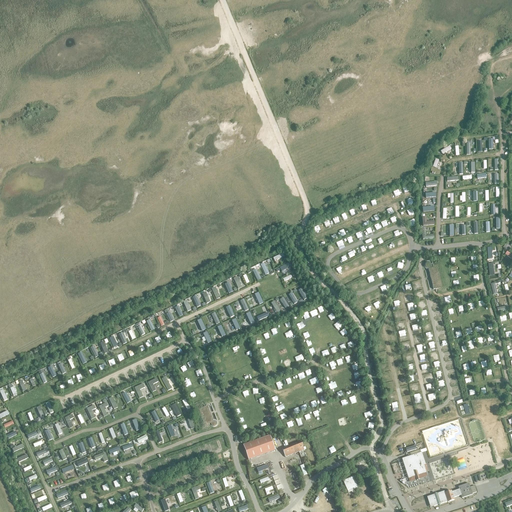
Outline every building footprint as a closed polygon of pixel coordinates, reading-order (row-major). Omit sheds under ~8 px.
[(423,204),(424,213),(435,212),(435,208),(427,208),(427,204),(423,204)] [(422,218),(423,227),(435,225),(434,221),(427,222),(426,218),(422,218)] [(423,240),(434,239),(434,235),(426,236),(426,231),(422,232),(423,240)] [(284,253),(273,258),(275,262),(284,257),(283,257),(286,256),(284,253)] [(427,267),(429,267),(434,289),(441,287),(436,264),(433,265),(432,262),(432,264),(431,264),(430,263),(428,262),(427,262),(426,264),(425,265),(427,267)] [(260,265),(265,276),(269,274),(264,263),(260,265)] [(287,264),(278,268),(280,272),(288,267),(288,266),(290,265),(289,263),(287,264)] [(233,279),(238,289),(242,288),(239,281),(240,281),(238,278),(237,278),(237,277),(233,279)] [(211,289),(216,300),(220,298),(215,288),(211,289)] [(307,299),(302,289),(299,291),(304,300),(307,299)] [(295,305),(298,303),(292,293),(289,295),(293,302),(292,302),(293,305),(294,304),(295,305)] [(183,302),(187,312),(191,311),(188,305),(190,305),(188,302),(187,302),(186,301),(185,301),(185,300),(182,301),(182,302),(183,302)] [(280,311),(274,302),(271,303),(275,310),(274,310),(275,313),(276,312),(277,313),(280,311)] [(109,339),(114,348),(117,347),(112,337),(109,339)] [(161,380),(168,391),(172,389),(165,378),(161,380)] [(148,383),(153,392),(156,391),(153,385),(158,382),(156,379),(148,383)] [(134,388),(139,399),(143,397),(140,390),(145,388),(143,384),(134,388)] [(122,394),(127,405),(131,403),(125,392),(122,394)] [(109,399),(114,410),(118,408),(112,398),(109,399)] [(99,407),(104,417),(107,416),(105,411),(106,410),(105,408),(108,407),(106,403),(99,407)] [(87,409),(92,420),(95,418),(92,411),(96,409),(94,406),(87,409)] [(173,408),(178,417),(181,415),(176,406),(173,408)] [(216,422),(214,421),(208,406),(201,409),(205,420),(207,419),(209,423),(211,423),(212,425),(213,427),(215,427),(217,426),(217,424),(217,423),(216,422)] [(65,419),(70,429),(73,427),(70,420),(74,418),(72,415),(65,419)] [(54,423),(59,434),(62,432),(59,425),(63,424),(61,420),(54,423)] [(270,437),(244,446),(249,460),(275,451),(270,437)] [(291,446),(289,447),(287,441),(281,443),(282,446),(286,444),(287,448),(282,450),(285,457),(294,454),(306,449),(305,447),(303,448),(301,441),(290,446),(291,446)] [(14,453),(24,448),(22,445),(16,448),(15,446),(14,447),(15,448),(12,449),(12,450),(11,451),(12,453),(14,452),(14,453)] [(105,453),(94,457),(96,461),(103,458),(104,463),(108,461),(105,453)] [(402,459),(409,482),(427,477),(423,465),(425,465),(421,453),(402,459)] [(300,466),(303,476),(307,475),(300,458),(297,459),(300,466)] [(365,461),(363,459),(355,464),(357,467),(359,465),(365,473),(370,470),(369,469),(370,469),(369,467),(369,466),(365,461)] [(343,482),(348,492),(355,489),(354,489),(359,487),(355,477),(343,482)] [(462,499),(472,495),(468,484),(458,487),(459,490),(452,492),(451,491),(445,493),(444,492),(437,494),(435,493),(434,495),(430,497),(433,507),(437,506),(439,507),(440,505),(448,502),(454,500),(454,498),(461,496),(462,499)] [(191,489),(195,500),(199,499),(196,493),(198,492),(198,491),(200,490),(199,486),(191,489)]
